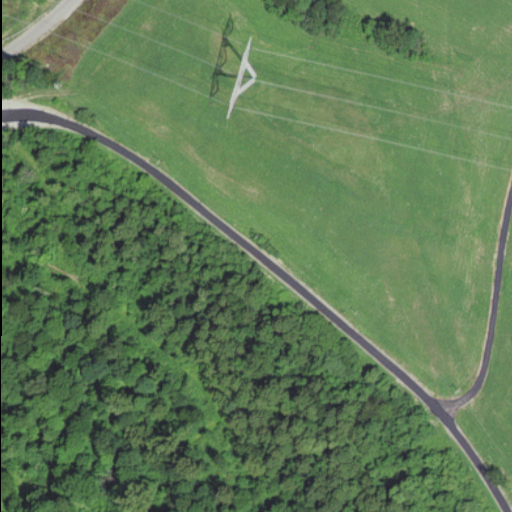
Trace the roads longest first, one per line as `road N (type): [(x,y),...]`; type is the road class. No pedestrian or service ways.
road 1 (residential): [(508,511),(447,414),(161,173),(92,133),(0,115)]
road 2 (residential): [(447,414),(475,392),(489,355),(511,192)]
